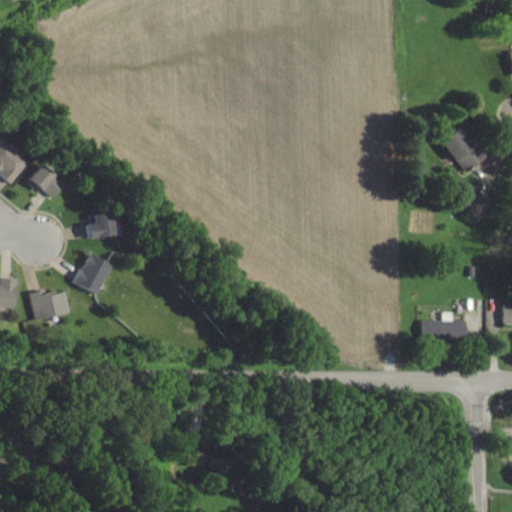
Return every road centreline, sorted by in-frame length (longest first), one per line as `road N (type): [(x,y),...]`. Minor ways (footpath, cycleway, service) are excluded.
road 1 (tertiary): [(0,373),(511,377)]
road 2 (tertiary): [(477,378),(475,511)]
